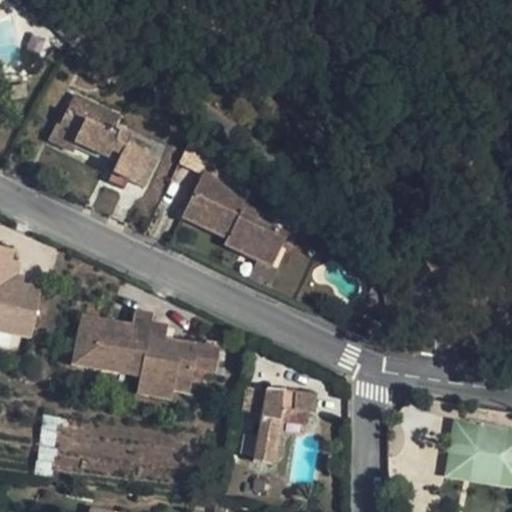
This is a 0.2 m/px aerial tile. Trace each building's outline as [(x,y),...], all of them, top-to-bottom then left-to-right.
[(78,145),(118,166),(114,175),(130,183),(137,187),(154,157),(128,143),(116,130),(123,116),(79,93),(60,126),(77,136),(74,142),(78,145)] [(77,136),(60,126),(52,141),(57,144),(74,153),(78,145),(74,142),(77,136)] [(154,157),(137,187),(147,192),(150,187),(164,162),(154,157)] [(206,173),(185,218),(225,236),(221,244),(254,260),(269,267),(284,234),(262,224),(265,220),(206,173)] [(130,183),(114,175),(110,183),(117,187),(126,191),(130,183)] [(0,242),(0,344),(10,345),(11,336),(35,339),(42,283),(14,280),(19,245),(0,242)] [(269,267),(254,260),(247,276),(268,286),(275,270),(269,267)] [(126,333),(84,327),(81,350),(95,352),(92,374),(141,382),(157,384),(156,391),(175,393),(191,396),(195,373),(216,377),(219,353),(175,346),(174,351),(167,350),(168,345),(170,331),(154,328),(155,319),(136,316),(133,335),(133,339),(126,338),(126,333)] [(372,321),(365,335),(379,341),(386,328),(372,321)] [(95,352),(81,350),(77,372),(92,374),(95,352)] [(157,384),(141,382),(139,397),(173,402),(175,393),(156,391),(157,384)] [(260,415),(264,390),(246,387),(242,413),(260,415)] [(317,394),(264,390),(260,415),(256,436),(243,433),(240,457),(253,458),(252,461),(276,465),(283,423),(280,423),(282,411),(311,414),(316,414),(317,394)] [(282,411),(280,423),(283,423),(309,427),(311,414),(282,411)] [(221,438),(48,413),(39,475),(212,499),(221,438)] [(447,453),(445,480),(511,485),(511,423),(443,417),(440,452),(447,453)]
